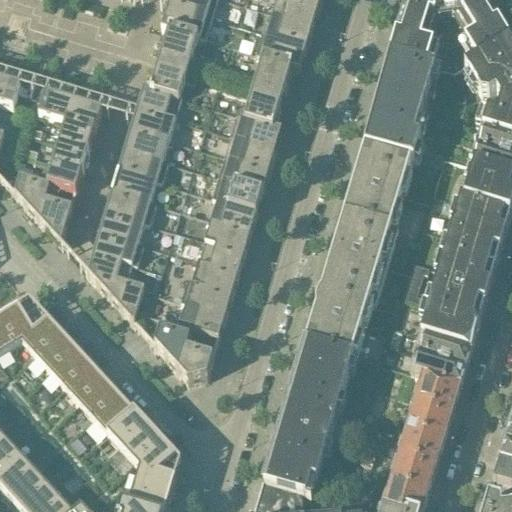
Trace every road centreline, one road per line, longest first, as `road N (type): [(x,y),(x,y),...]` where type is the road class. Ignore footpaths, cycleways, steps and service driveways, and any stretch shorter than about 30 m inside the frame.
road 1 (residential): [(220,485),(366,0)]
road 2 (residential): [(220,485),(0,239)]
road 3 (residential): [(452,511),(511,312)]
